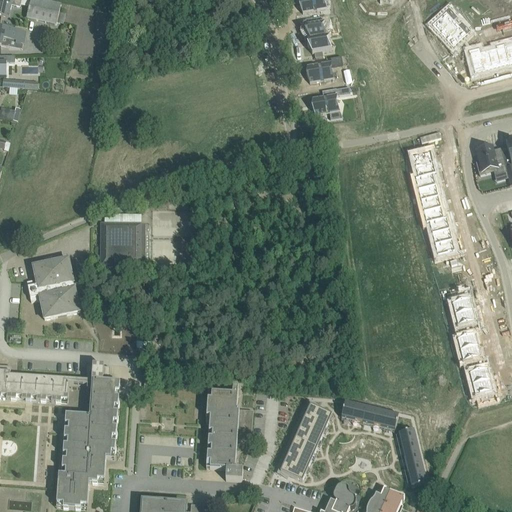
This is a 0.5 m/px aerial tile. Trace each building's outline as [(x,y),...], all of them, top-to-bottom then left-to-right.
[(0,0),(0,17),(3,18),(9,19),(12,6),(21,8),(21,7),(29,9),(31,0),(3,0),(3,1),(1,0),(0,0)] [(31,0),(29,9),(27,20),(56,27),(56,24),(64,26),(66,15),(59,14),(60,6),(33,0),(31,0)] [(299,0),(299,8),(303,15),(313,14),(313,13),(317,13),(327,11),(324,4),(324,0),(299,0)] [(450,11),(432,28),(440,36),(454,23),(458,20),(450,11)] [(477,13),(473,16),(477,21),(481,18),(477,13)] [(308,28),(305,33),(310,42),(327,39),(322,31),(325,25),(326,21),(326,19),(320,20),(321,26),(318,26),(308,28)] [(454,23),(440,36),(445,42),(459,29),(459,28),(454,23)] [(459,29),(445,42),(453,50),(471,34),(463,25),(459,28),(459,29)] [(24,46),(26,34),(0,29),(0,47),(9,49),(10,41),(17,43),(16,45),(24,46)] [(473,35),(468,40),(471,43),(476,39),(473,35)] [(310,42),(307,47),(312,56),(332,52),(327,44),(330,38),(327,39),(310,42)] [(502,47),(495,48),(496,51),(497,51),(501,69),(509,67),(505,48),(505,46),(502,47)] [(480,50),(468,53),(474,76),(485,73),(480,55),(481,55),(480,50)] [(496,51),(488,53),(493,71),(501,69),(497,51),(496,51)] [(481,55),(480,55),(485,73),(493,71),(488,53),(481,55)] [(312,68),(309,78),(316,86),(341,82),(336,76),(337,65),(312,68)] [(4,80),(3,88),(37,91),(37,89),(29,85),(22,84),(22,82),(4,80)] [(319,98),(312,107),(322,116),(349,112),(343,105),(345,94),(319,98)] [(20,114),(2,110),(1,113),(0,113),(0,119),(18,122),(20,114)] [(18,122),(0,119),(0,150),(4,151),(6,144),(0,141),(0,119),(13,122),(18,124),(18,122)] [(504,157),(502,157),(503,161),(507,174),(506,174),(508,181),(510,188),(511,187),(511,143),(507,145),(506,145),(507,146),(506,146),(506,147),(507,151),(508,156),(504,157)] [(479,164),(476,165),(480,177),(481,177),(480,175),(493,171),(495,171),(496,171),(497,175),(497,176),(506,174),(507,174),(503,161),(496,163),(495,160),(493,152),(492,149),(491,150),(482,152),(476,154),(478,160),(479,163),(479,164)] [(165,153),(144,160),(146,169),(168,162),(165,153)] [(430,154),(412,158),(412,160),(413,159),(414,163),(413,163),(413,164),(414,164),(415,169),(415,170),(433,166),(430,154)] [(108,159),(111,169),(118,166),(115,157),(108,159)] [(145,174),(139,159),(112,169),(119,185),(145,174)] [(433,166),(415,170),(415,171),(415,170),(418,181),(435,177),(436,177),(433,166)] [(418,181),(414,182),(415,183),(415,182),(418,192),(417,193),(438,188),(436,177),(435,177),(418,181)] [(438,188),(417,193),(417,194),(418,194),(421,204),(420,204),(441,199),(438,188)] [(441,199),(420,204),(420,205),(421,205),(423,215),(441,211),(444,211),(441,199)] [(441,211),(423,215),(423,216),(424,216),(426,226),(425,226),(426,227),(429,226),(444,222),(441,211)] [(444,222),(429,226),(432,236),(431,236),(431,237),(452,232),(449,220),(444,222)] [(101,236),(101,268),(118,268),(122,268),(140,268),(140,267),(144,267),(145,234),(140,234),(140,227),(140,226),(118,226),(106,226),(103,226),(101,226),(101,236)] [(452,232),(431,237),(432,237),(434,247),(434,248),(455,243),(455,242),(452,232)] [(455,243),(434,248),(435,248),(437,258),(437,260),(460,254),(457,242),(455,242),(455,243)] [(87,269),(85,258),(74,260),(80,284),(90,282),(87,269)] [(37,284),(27,286),(31,304),(40,302),(45,321),(82,314),(71,261),(52,265),(33,269),(37,284)] [(457,305),(451,306),(452,307),(453,311),(454,313),(454,315),(455,317),(454,317),(454,318),(473,313),(468,295),(456,298),(457,305)] [(473,313),(454,318),(455,318),(455,320),(456,320),(456,323),(457,325),(458,328),(457,328),(457,329),(460,329),(461,335),(474,332),(477,331),(476,325),(480,324),(477,312),(473,313)] [(463,341),(456,342),(457,343),(458,343),(459,347),(458,347),(459,348),(460,351),(459,351),(460,353),(459,353),(459,354),(478,349),(474,332),(461,335),(463,341)] [(478,349),(459,354),(460,354),(461,356),(461,359),(462,360),(463,364),(462,364),(462,365),(469,364),(470,370),(482,367),(482,366),(481,361),(478,349)] [(472,376),(469,376),(469,377),(470,377),(471,381),(470,381),(471,383),(472,385),(472,387),(471,387),(471,388),(490,383),(486,365),(482,366),(482,367),(470,370),(472,376)] [(59,477),(57,509),(87,511),(89,484),(104,485),(106,460),(114,460),(120,385),(109,384),(110,369),(88,367),(87,382),(10,377),(11,369),(0,367),(0,400),(68,405),(68,401),(69,386),(84,387),(88,387),(87,391),(92,392),(89,419),(66,418),(62,477),(59,477)] [(490,383),(471,388),(472,388),(473,390),(474,393),(473,393),(473,395),(474,395),(475,398),(474,398),(474,400),(476,399),(480,398),(481,404),(494,401),(493,395),(498,394),(495,382),(490,383)] [(237,412),(239,389),(233,389),(233,396),(208,394),(206,426),(210,426),(206,471),(226,472),(226,482),(242,484),(243,472),(235,472),(237,442),(251,443),(253,413),(237,412)] [(345,404),(341,419),(352,422),(356,406),(345,404)] [(356,406),(352,422),(363,424),(367,409),(356,406)] [(310,407),(306,417),(327,427),(329,423),(332,418),(332,416),(310,407)] [(367,409),(363,424),(374,427),(377,411),(367,409)] [(377,411),(374,427),(384,430),(388,414),(377,411)] [(388,414),(384,430),(395,432),(399,417),(388,414)] [(306,417),(300,431),(322,440),(323,436),(326,431),(327,427),(306,417)] [(300,431),(294,444),(316,453),(318,449),(320,444),(322,440),(300,431)] [(414,432),(398,436),(401,446),(417,443),(414,432)] [(417,443),(401,446),(404,457),(419,453),(417,443)] [(294,444),(288,457),(310,467),(312,463),(314,457),(316,453),(294,444)] [(419,453),(404,457),(406,468),(422,464),(419,453)] [(288,457),(280,474),(302,484),(306,476),(308,471),(310,467),(288,457)] [(422,464),(406,468),(409,478),(424,475),(422,464)] [(424,475),(409,478),(411,489),(427,485),(424,475)] [(336,492),(334,497),(334,498),(333,498),(333,499),(334,500),(334,501),(334,502),(335,502),(335,503),(336,503),(336,504),(331,502),(325,511),(396,511),(399,507),(401,508),(405,500),(384,490),(381,498),(376,495),(374,499),(373,501),(371,502),(370,504),(368,506),(367,508),(367,511),(366,511),(349,511),(350,511),(351,511),(352,511),(353,511),(353,510),(354,510),(354,509),(355,508),(356,507),(356,503),(356,502),(356,501),(355,500),(355,499),(354,498),(353,498),(353,497),(352,497),(351,496),(350,496),(349,495),(349,494),(349,493),(349,492),(348,491),(348,490),(347,489),(346,488),(342,488),(341,488),(340,488),(339,489),(338,489),(338,490),(337,491),(336,491),(336,492)] [(164,508),(158,507),(159,504),(143,503),(141,511),(185,511),(186,506),(164,505),(164,508)]
